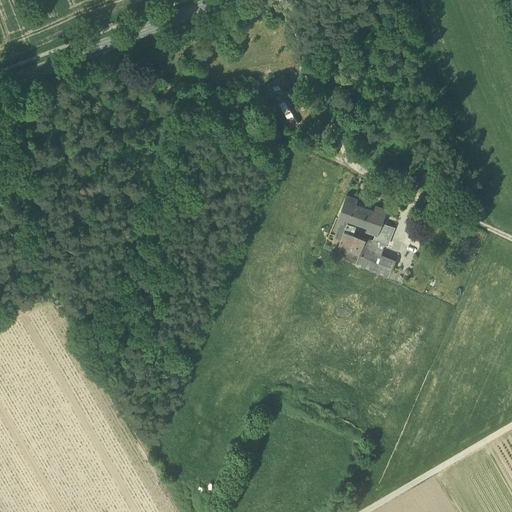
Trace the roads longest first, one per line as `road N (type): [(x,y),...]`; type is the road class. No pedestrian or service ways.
road 1 (unclassified): [(280,0),(347,168),(511,240)]
road 2 (track): [(181,511),(0,201)]
road 3 (secondary): [(0,86),(222,0)]
road 4 (track): [(511,426),(364,511)]
